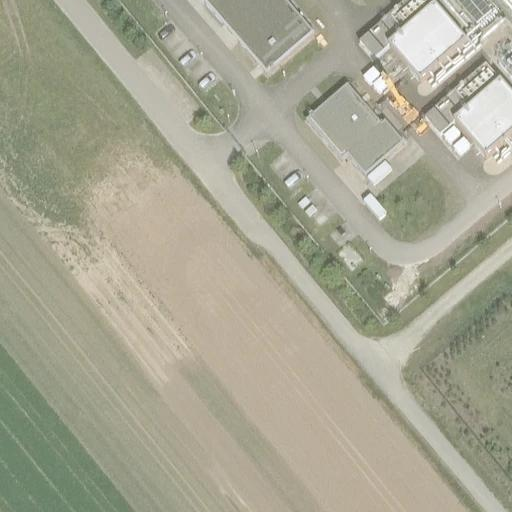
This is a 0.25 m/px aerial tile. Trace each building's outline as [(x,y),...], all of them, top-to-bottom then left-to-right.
[(313,34),(283,0),(199,0),(265,75),(271,70),(313,34)] [(389,47),(420,83),(429,75),(439,66),(447,60),(457,51),(462,47),(466,43),(428,0),(408,0),(385,21),(359,43),(374,60),(389,47)] [(479,0),(453,0),(478,28),(492,16),(479,0)] [(455,123),(486,159),(495,151),(505,143),(511,136),(511,96),(486,66),(450,97),(425,119),(440,136),(455,123)] [(311,117),(305,122),(341,163),(347,158),(366,179),(405,144),(385,121),(381,125),(347,86),(311,117)] [(447,347),(427,364),(466,409),(486,392),(447,347)]
